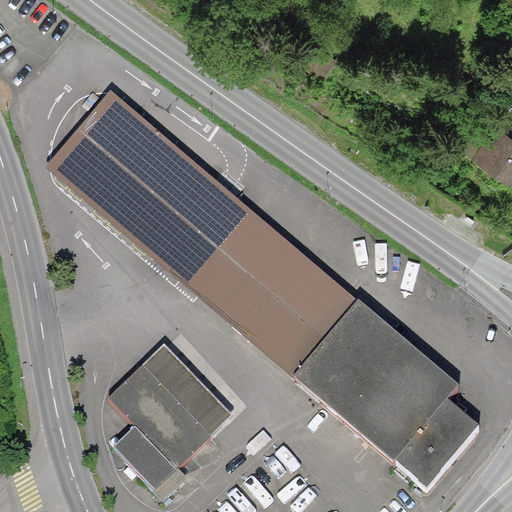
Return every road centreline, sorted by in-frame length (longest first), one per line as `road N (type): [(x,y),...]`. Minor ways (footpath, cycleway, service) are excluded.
road 1 (trunk): [(474,269),(92,0)]
road 2 (secondary): [(0,155),(71,471)]
